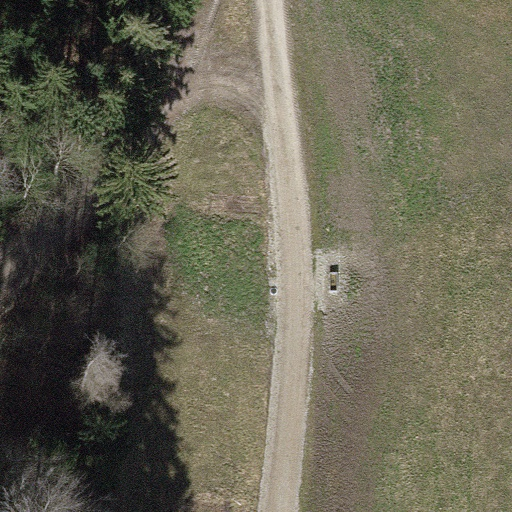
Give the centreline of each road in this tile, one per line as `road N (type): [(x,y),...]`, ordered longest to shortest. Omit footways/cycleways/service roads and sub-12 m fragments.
road 1 (track): [(269,0),(298,224),(300,349),(279,511)]
road 2 (track): [(261,0),(132,185),(0,299)]
